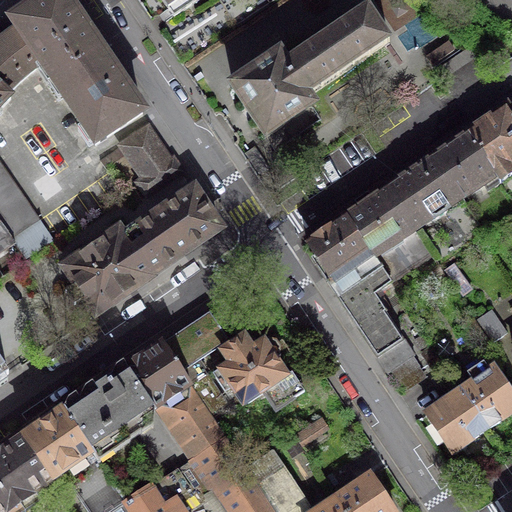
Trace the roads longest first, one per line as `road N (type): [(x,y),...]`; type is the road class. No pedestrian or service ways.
road 1 (residential): [(260,238),(444,511)]
road 2 (residential): [(260,238),(0,419)]
road 3 (residential): [(103,0),(260,238)]
road 4 (residential): [(474,96),(260,238)]
